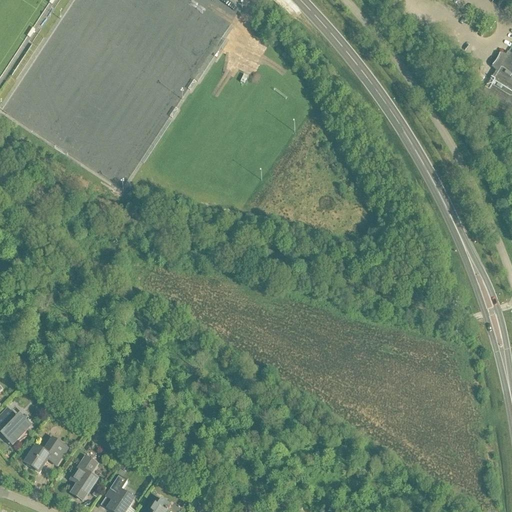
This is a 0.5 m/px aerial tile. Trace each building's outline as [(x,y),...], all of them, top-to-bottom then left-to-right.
[(492,68),(493,68),(493,67),(498,70),(484,93),(511,110),(511,56),(508,54),(504,60),(500,57),(500,56),(498,60),(497,62),(495,65),(494,66),(492,68)] [(47,408),(52,413),(58,407),(52,402),(47,408)] [(6,434),(2,438),(5,440),(4,442),(9,447),(10,446),(13,448),(18,443),(19,444),(19,445),(27,439),(26,439),(24,436),(31,429),(20,419),(17,423),(14,420),(15,419),(8,412),(0,419),(0,430),(2,433),(3,432),(6,434)] [(25,466),(39,476),(48,463),(57,468),(68,451),(53,441),(44,455),(36,449),(31,458),(28,456),(24,463),(26,464),(25,466)] [(124,473),(135,456),(131,454),(120,470),(124,473)] [(75,474),(76,475),(72,482),(79,487),(72,497),(83,504),(97,482),(90,478),(97,467),(94,465),(95,464),(87,459),(86,460),(81,468),(80,467),(75,474)] [(106,500),(113,504),(107,511),(128,511),(135,502),(131,499),(133,497),(126,492),(124,495),(122,493),(128,484),(120,479),(114,488),(106,500)] [(168,511),(171,509),(163,504),(162,506),(160,504),(161,503),(154,499),(145,511),(168,511)]
